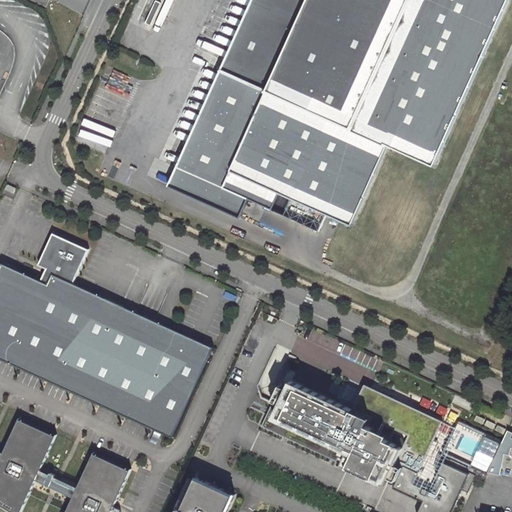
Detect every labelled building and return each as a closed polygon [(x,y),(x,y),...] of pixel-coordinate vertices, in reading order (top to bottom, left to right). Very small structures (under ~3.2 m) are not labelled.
[(161,0),(156,0),(147,21),(152,24),(162,1),(161,0)] [(511,0),(251,0),(221,67),(165,190),(241,224),(250,204),(273,215),(281,199),(328,220),(353,232),(389,151),(436,172),(511,4),(511,0)] [(321,236),(328,220),(281,199),(273,215),(321,236)] [(3,262),(0,268),(0,357),(170,436),(212,347),(72,282),(88,248),(53,232),(38,264),(46,268),(40,279),(3,262)] [(364,413),(352,407),(290,378),(287,385),(279,401),(278,404),(271,401),(260,424),(316,450),(320,443),(338,451),(350,457),(347,464),(385,482),(388,474),(395,459),(401,447),(381,438),(382,435),(359,424),(364,413)] [(272,398),(279,401),(287,385),(280,382),(272,398)] [(401,447),(395,459),(402,462),(417,469),(441,419),(363,382),(352,407),(364,413),(359,424),(382,435),(381,438),(401,447)] [(483,417),(475,413),(473,418),(481,421),(483,417)] [(53,434),(16,417),(0,452),(0,504),(12,511),(16,511),(33,478),(36,471),(53,434)] [(493,422),(485,418),(483,422),(491,426),(493,422)] [(504,427),(496,423),(494,427),(502,431),(504,427)] [(500,473),(505,453),(511,454),(511,431),(506,430),(496,472),(500,473)] [(316,450),(335,459),(338,451),(320,443),(316,450)] [(71,495),(62,511),(107,511),(110,506),(127,469),(91,452),(74,489),(71,495)] [(460,478),(466,465),(449,457),(443,470),(460,478)] [(395,459),(388,474),(395,478),(402,462),(395,459)] [(487,469),(475,464),(472,471),(484,477),(487,469)] [(36,471),(33,478),(71,495),(74,489),(50,478),(46,476),(36,471)] [(226,511),(234,495),(195,477),(181,508),(185,510),(183,511),(226,511)]
